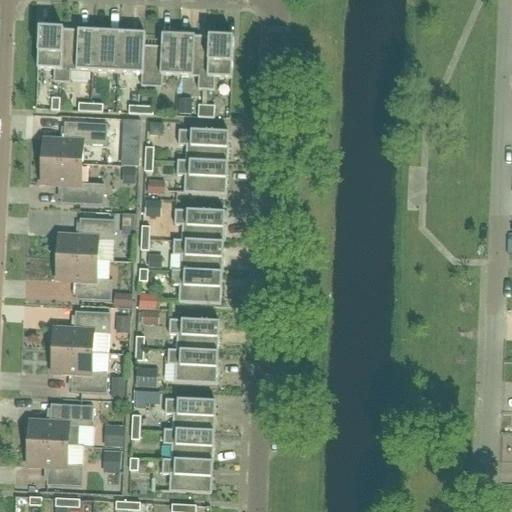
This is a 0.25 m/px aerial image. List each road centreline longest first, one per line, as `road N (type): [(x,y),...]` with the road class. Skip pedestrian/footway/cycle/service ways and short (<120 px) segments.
road 1 (unclassified): [(257,511),(278,0)]
road 2 (residential): [(510,0),(490,511)]
road 3 (residential): [(0,148),(6,0)]
